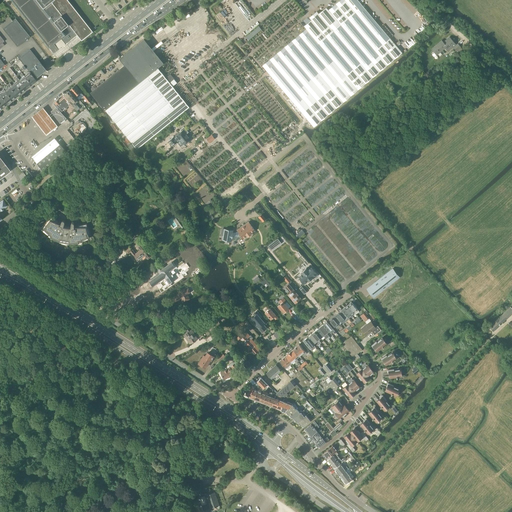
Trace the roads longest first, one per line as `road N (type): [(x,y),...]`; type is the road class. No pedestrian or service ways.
road 1 (secondary): [(272,442),(0,268)]
road 2 (secondary): [(0,276),(267,450)]
road 3 (residential): [(0,249),(228,396)]
road 4 (primary): [(0,134),(175,0)]
road 5 (primary): [(162,0),(0,125)]
road 6 (residential): [(151,0),(0,117)]
road 7 (residential): [(228,396),(351,290)]
road 8 (residential): [(312,456),(339,435),(379,380),(365,351)]
